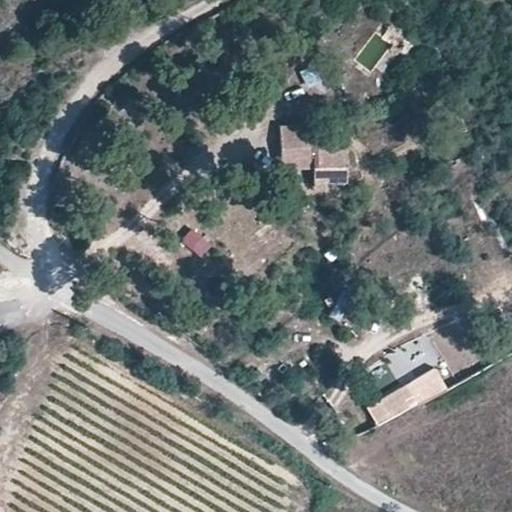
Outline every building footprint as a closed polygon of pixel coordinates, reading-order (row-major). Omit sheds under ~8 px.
[(374,64),(385,43),(372,36),(361,57),(374,64)] [(317,66),(301,71),(308,91),(324,86),(317,66)] [(350,189),(347,127),(281,131),(283,173),(314,171),(315,191),(350,189)] [(288,172),(287,185),(313,186),(313,172),(288,172)] [(193,228),(180,241),(198,260),(212,247),(193,228)] [(251,268),(287,249),(280,236),(244,254),(251,268)] [(374,423),(444,384),(432,362),(362,401),(374,423)]
